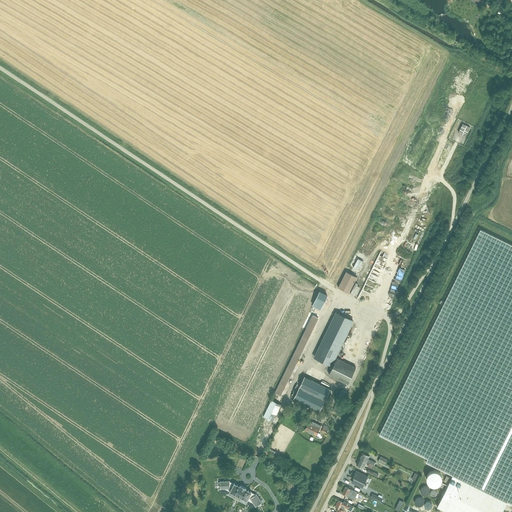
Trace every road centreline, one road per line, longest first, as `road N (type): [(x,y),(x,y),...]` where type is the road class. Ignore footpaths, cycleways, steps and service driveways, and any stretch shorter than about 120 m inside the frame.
road 1 (unclassified): [(390,318),(337,293),(0,69)]
road 2 (unclassified): [(432,266),(511,111)]
road 3 (unknown): [(373,310),(393,246),(437,173)]
road 4 (unknown): [(276,424),(337,293)]
road 5 (unclassified): [(371,391),(311,511)]
road 6 (unclassified): [(323,511),(371,391)]
